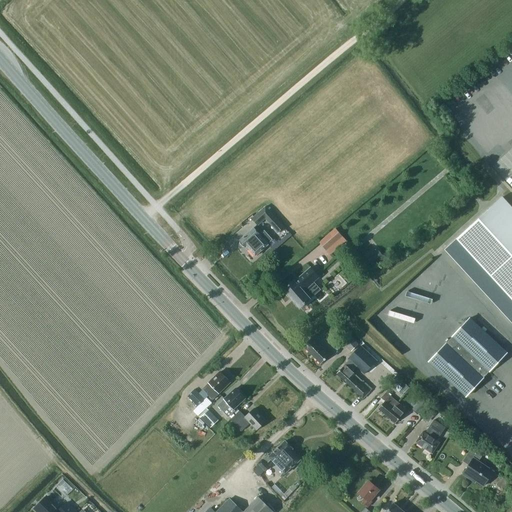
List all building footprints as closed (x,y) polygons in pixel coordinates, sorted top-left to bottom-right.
[(511,209),(501,198),(444,250),(511,323),(511,209)] [(258,226),(265,219),(278,233),(284,227),(265,207),(252,219),(258,226)] [(240,241),(240,244),(242,247),(245,247),(246,246),(255,256),(268,245),(267,244),(271,240),(264,231),(259,235),(253,228),(240,241)] [(342,236),(336,229),(320,242),(327,250),(342,236)] [(383,257),(378,250),(373,254),(374,256),(365,263),(369,268),(383,257)] [(284,292),(288,297),(289,296),(300,308),(310,300),(309,299),(320,290),(314,282),(320,277),(311,267),(294,282),(293,281),(283,289),(285,291),(284,292)] [(429,362),(466,397),(507,353),(470,318),(429,362)] [(341,342),(351,351),(358,344),(348,334),(341,342)] [(303,346),(321,364),(332,353),(315,335),(303,346)] [(348,359),(364,375),(378,360),(361,345),(348,359)] [(336,374),(353,390),(361,381),(345,365),(336,374)] [(208,384),(203,389),(209,395),(208,396),(213,400),(219,394),(218,393),(230,382),(220,372),(214,378),(213,377),(208,383),(208,384)] [(406,384),(396,376),(389,384),(399,393),(406,384)] [(362,380),(361,381),(353,390),(363,399),(372,389),(362,380)] [(233,409),(245,398),(236,388),(224,400),(217,406),(228,417),(234,411),(233,409)] [(194,389),(187,397),(197,407),(205,399),(194,389)] [(377,409),(385,416),(397,402),(385,392),(381,398),(385,401),(377,409)] [(426,403),(420,398),(415,403),(421,409),(426,403)] [(406,410),(397,402),(385,416),(395,424),(406,410)] [(239,411),(236,414),(230,419),(241,431),(250,423),(256,430),(266,421),(254,409),(245,417),(239,411)] [(218,420),(208,410),(200,417),(210,428),(218,420)] [(423,432),(416,443),(432,454),(439,443),(437,441),(445,428),(434,420),(425,433),(423,432)] [(267,455),(262,460),(262,459),(258,463),(259,465),(253,470),(259,476),(269,467),(266,464),(271,459),(285,473),(292,466),(293,467),(300,460),(291,450),(292,449),(285,441),(269,456),(267,455)] [(470,477),(483,486),(493,472),(478,462),(483,455),(472,447),(463,461),(468,465),(463,474),(469,479),(470,477)] [(378,490),(369,481),(359,493),(365,498),(362,502),(367,507),(372,502),(370,500),(378,490)] [(74,511),(76,511),(67,502),(60,509),(47,496),(35,508),(38,511),(74,511)] [(273,511),(258,497),(243,511),(273,511)] [(243,511),(230,499),(216,511),(243,511)] [(402,511),(403,511),(393,503),(386,511),(402,511)]
